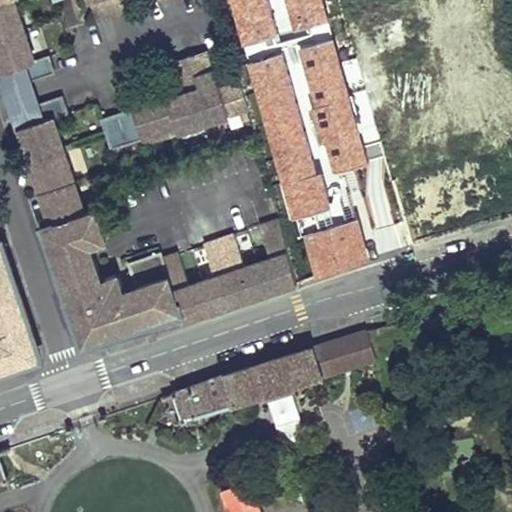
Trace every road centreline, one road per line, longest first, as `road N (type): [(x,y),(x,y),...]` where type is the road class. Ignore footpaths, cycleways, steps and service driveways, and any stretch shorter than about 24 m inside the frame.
road 1 (tertiary): [(73,382),(356,288),(511,249)]
road 2 (residential): [(0,155),(73,382)]
road 3 (residential): [(205,22),(0,104)]
